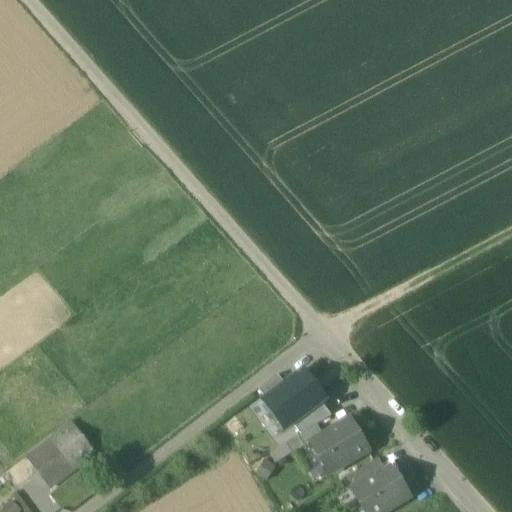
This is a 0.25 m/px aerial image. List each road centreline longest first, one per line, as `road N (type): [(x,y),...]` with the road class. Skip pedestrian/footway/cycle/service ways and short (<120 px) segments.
road 1 (residential): [(478,511),(27,0)]
road 2 (track): [(84,511),(320,334)]
road 3 (track): [(511,234),(320,334)]
